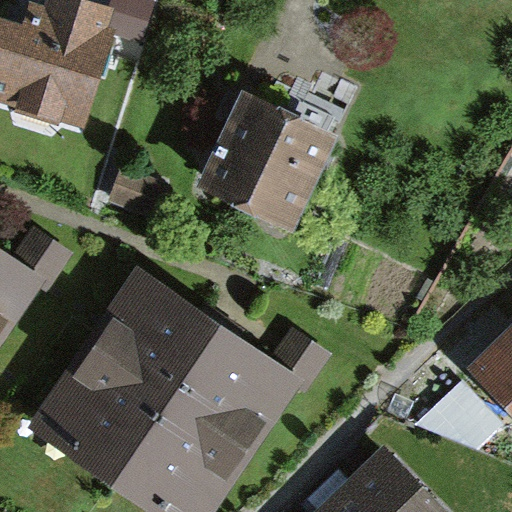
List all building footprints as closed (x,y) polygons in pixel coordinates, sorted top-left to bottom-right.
[(27,36),(3,29),(0,37),(0,90),(28,99),(41,91),(51,95),(57,108),(80,116),(107,35),(97,32),(103,11),(66,0),(57,0),(52,18),(34,12),(27,36)] [(153,2),(148,0),(129,0),(120,32),(142,39),(153,2)] [(327,138),(228,91),(217,115),(237,125),(210,181),(289,218),(327,138)] [(166,187),(124,172),(115,197),(156,213),(166,187)] [(13,263),(0,254),(0,318),(29,276),(46,287),(69,253),(35,230),(13,263)] [(272,364),(147,279),(67,397),(88,411),(67,442),(166,510),(187,479),(208,493),(288,376),(305,388),(328,354),(295,331),(272,364)] [(511,336),(479,368),(511,401),(511,336)] [(477,446),(502,421),(464,382),(420,424),(477,446)] [(444,511),(391,457),(333,511),(444,511)]
